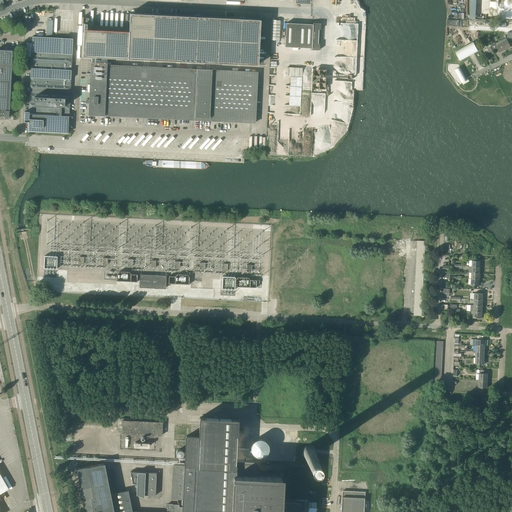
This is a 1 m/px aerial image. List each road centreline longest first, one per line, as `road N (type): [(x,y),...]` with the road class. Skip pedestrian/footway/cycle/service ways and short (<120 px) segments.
road 1 (unclassified): [(494,329),(6,304)]
road 2 (tertiary): [(48,511),(6,304)]
road 3 (unclassified): [(264,68),(76,58)]
road 4 (unclassified): [(81,0),(268,9)]
road 5 (unclassified): [(74,143),(236,149),(255,136)]
road 6 (unclassified): [(75,127),(255,136)]
road 7 (unknown): [(171,412),(183,405),(244,416),(260,318)]
road 8 (unknown): [(331,57),(325,103),(302,111),(292,103),(293,66),(314,55)]
